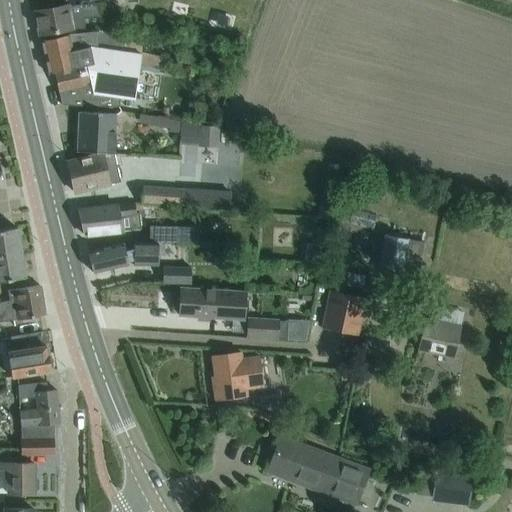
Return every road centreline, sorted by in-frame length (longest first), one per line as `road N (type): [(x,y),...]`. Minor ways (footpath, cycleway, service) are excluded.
road 1 (secondary): [(101,370),(72,280),(8,0)]
road 2 (residential): [(70,511),(69,378),(101,370)]
road 3 (secondary): [(157,495),(101,370)]
